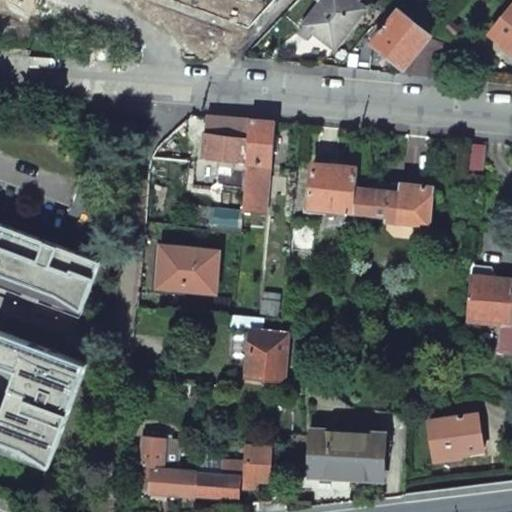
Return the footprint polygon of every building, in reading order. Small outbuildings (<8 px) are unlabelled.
[(322,0),(305,23),(320,34),(335,46),(365,6),(356,0),(322,0)] [(511,3),(491,31),(511,48),(511,3)] [(400,9),(374,42),(385,52),(380,58),(384,61),(388,64),(394,59),(403,66),(429,33),(400,9)] [(413,74),(437,74),(437,58),(414,57),(413,74)] [(251,120),(233,118),(232,137),(249,139),(251,120)] [(263,121),(251,120),(249,139),(244,188),(242,210),(265,212),(269,173),(261,172),(262,164),(270,165),(275,122),(263,121)] [(218,136),(204,134),(202,157),(219,159),(217,185),(244,188),(249,139),(232,137),(218,136)] [(337,164),(314,162),(310,207),(355,211),(357,186),(359,167),(337,164)] [(401,191),(357,186),(355,211),(387,215),(387,219),(429,224),(433,186),(417,184),(401,183),(401,191)] [(165,211),(147,209),(146,221),(163,223),(165,211)] [(394,237),(421,240),(428,233),(429,224),(387,219),(386,229),(394,237)] [(315,225),(294,223),(292,248),(313,251),(315,225)] [(100,263),(0,226),(0,272),(27,282),(44,288),(86,304),(100,263)] [(162,266),(160,286),(217,291),(220,251),(163,247),(162,266)] [(482,265),(472,264),(467,318),(505,322),(511,323),(511,319),(511,278),(491,277),(492,266),(482,265)] [(44,288),(27,282),(21,297),(38,303),(44,288)] [(505,322),(502,343),(511,344),(511,319),(511,323),(505,322)] [(289,331),(251,328),(250,352),(248,377),(285,379),(289,331)] [(89,362),(0,329),(0,363),(17,369),(3,409),(0,406),(0,441),(51,460),(89,362)] [(511,344),(502,343),(501,352),(511,353),(511,344)] [(474,415),(430,420),(435,462),(457,459),(457,455),(471,453),(485,451),(483,429),(476,429),(474,415)] [(386,433),(313,429),(310,475),(347,476),(383,478),(386,433)] [(142,436),(140,463),(143,463),(143,473),(152,474),(151,491),(173,493),(195,494),(197,472),(195,472),(184,471),(185,464),(175,464),(177,438),(142,436)] [(253,478),(269,479),(271,447),(249,445),(247,463),(225,462),(224,473),(197,472),(195,494),(238,497),(240,485),(252,485),(253,478)]
